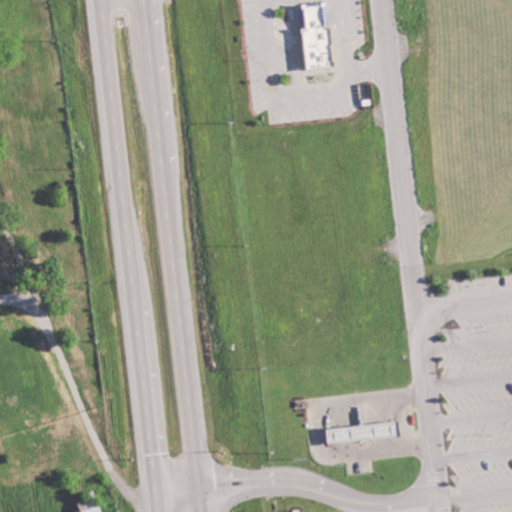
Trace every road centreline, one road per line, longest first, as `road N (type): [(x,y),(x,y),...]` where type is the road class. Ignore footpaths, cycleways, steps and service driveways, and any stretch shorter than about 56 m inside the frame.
road 1 (trunk): [(202,511),(145,0)]
road 2 (trunk): [(100,0),(156,511)]
